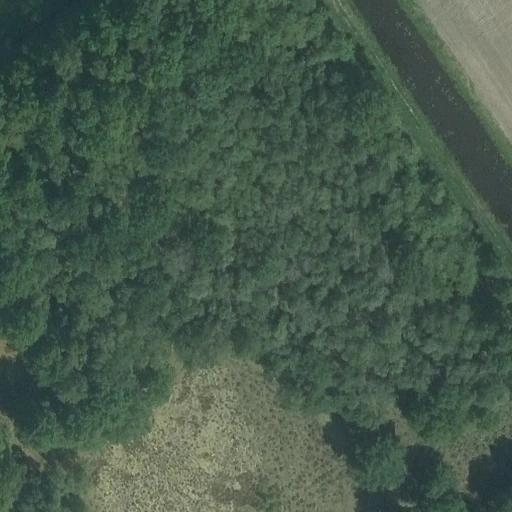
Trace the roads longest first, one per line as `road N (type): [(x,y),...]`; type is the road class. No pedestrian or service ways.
road 1 (track): [(441,511),(385,504),(350,486),(244,367),(222,357),(48,372),(5,356)]
road 2 (track): [(329,0),(511,270)]
